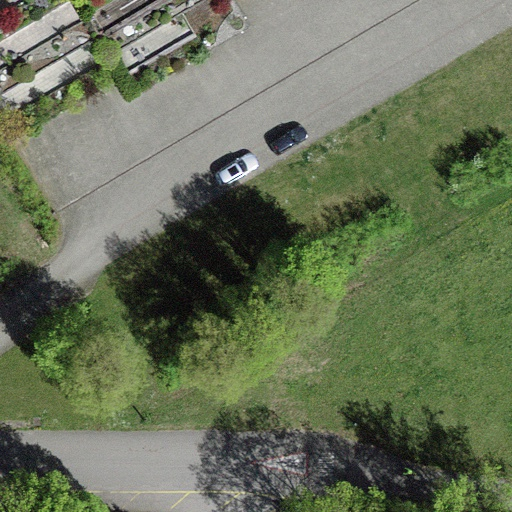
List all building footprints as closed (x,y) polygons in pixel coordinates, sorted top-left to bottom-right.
[(0,0),(0,9),(15,0),(0,0)] [(99,0),(89,7),(125,68),(175,37),(152,0),(99,0)] [(152,0),(175,37),(231,4),(228,0),(152,0)] [(28,43),(65,104),(125,68),(89,7),(28,43)] [(0,114),(12,135),(65,104),(28,43),(0,59),(0,114)]
